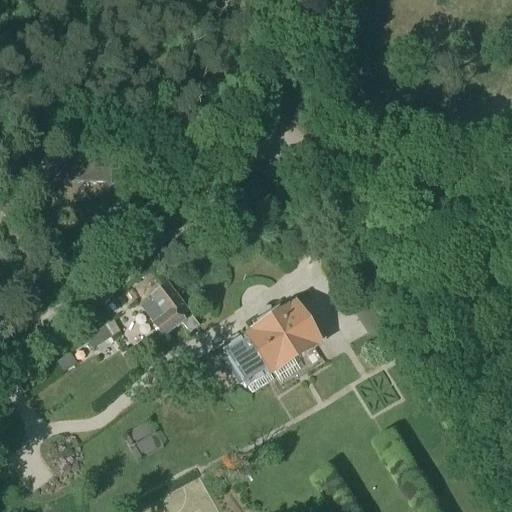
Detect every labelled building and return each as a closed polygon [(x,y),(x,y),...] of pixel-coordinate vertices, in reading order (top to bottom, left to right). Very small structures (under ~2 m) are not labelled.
[(109,170),(114,170),(114,150),(102,150),(102,153),(66,152),(66,160),(62,160),(61,184),(110,185),(110,177),(109,177),(109,170)] [(9,205),(0,211),(0,212),(7,223),(16,217),(9,205)] [(151,301),(141,309),(154,326),(151,328),(161,341),(181,326),(188,335),(197,328),(166,288),(156,295),(150,300),(151,301)] [(283,318),(278,310),(252,326),(257,334),(222,356),(244,391),(315,348),(293,312),(283,318)] [(68,357),(56,365),(62,375),(74,367),(68,357)]
